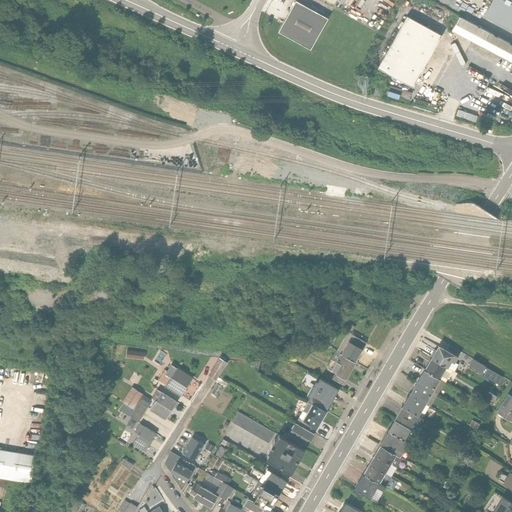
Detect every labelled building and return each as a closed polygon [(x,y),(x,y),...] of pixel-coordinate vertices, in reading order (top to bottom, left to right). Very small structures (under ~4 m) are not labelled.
[(511,0),(489,0),(484,12),(511,26),(511,0)] [(295,1),(278,33),(310,51),(328,19),(295,1)] [(393,78),(401,82),(412,89),(442,36),(407,17),(377,69),(393,78)] [(459,17),(451,30),(489,51),(511,62),(511,45),(489,33),(459,17)] [(401,82),(393,78),(390,82),(400,88),(403,83),(401,82)] [(458,111),(456,117),(475,124),(477,118),(458,111)] [(362,350),(366,344),(347,333),(336,352),(341,354),(355,362),(362,350)] [(454,364),(458,357),(438,345),(430,359),(446,368),(447,368),(451,362),(454,364)] [(127,356),(145,358),(145,352),(128,350),(127,356)] [(355,362),(341,354),(331,371),(337,374),(336,375),(346,381),(356,363),(355,362)] [(473,360),(469,366),(481,373),(501,385),(505,378),(492,371),(495,366),(477,355),(474,360),(473,360)] [(130,357),(126,363),(133,367),(137,361),(130,357)] [(219,358),(207,377),(216,382),(227,364),(219,358)] [(424,370),(439,379),(446,368),(430,359),(424,370)] [(253,361),(250,372),(257,374),(260,363),(253,361)] [(170,379),(176,369),(171,366),(165,375),(170,379)] [(176,369),(170,379),(165,386),(164,387),(180,398),(181,397),(193,378),(177,368),(176,369)] [(439,379),(424,370),(416,383),(432,392),(439,379)] [(309,398),(307,401),(312,404),(327,412),(339,390),(319,379),(317,383),(315,382),(306,397),(309,398)] [(425,405),(432,392),(416,383),(409,395),(425,405)] [(216,385),(210,396),(215,399),(222,389),(216,385)] [(138,402),(143,395),(132,387),(121,404),(122,405),(118,410),(129,417),(138,423),(148,408),(138,402)] [(151,399),(153,400),(155,402),(161,393),(157,390),(151,399)] [(161,393),(155,402),(149,410),(165,421),(165,420),(177,403),(161,392),(161,393)] [(488,393),(486,398),(493,402),(496,397),(488,393)] [(511,397),(507,394),(501,404),(496,412),(511,422),(511,397)] [(138,402),(148,408),(153,400),(151,399),(143,395),(138,402)] [(417,417),(425,405),(409,395),(401,408),(417,417)] [(317,429),(327,412),(312,404),(302,420),(317,429)] [(418,427),(423,420),(417,417),(401,408),(394,420),(411,429),(413,425),(418,427)] [(238,413),(232,424),(270,446),(276,436),(238,413)] [(404,440),(411,429),(394,420),(387,431),(404,440)] [(472,421),(469,426),(477,430),(480,425),(472,421)] [(310,441),(314,434),(295,423),(285,439),(303,449),(308,440),(310,441)] [(138,435),(144,427),(140,424),(134,432),(138,435)] [(144,427),(138,435),(133,444),(145,452),(156,434),(144,426),(144,427)] [(404,440),(387,431),(379,444),(396,455),(400,457),(408,443),(404,440)] [(266,458),(291,473),(304,450),(303,449),(285,439),(279,435),(276,440),(274,440),(270,446),(267,452),(268,453),(266,458)] [(191,438),(182,453),(195,460),(203,445),(191,438)] [(374,454),(390,464),(396,455),(379,444),(374,454)] [(220,446),(215,455),(220,458),(226,449),(220,446)] [(0,480),(32,486),(37,458),(0,451),(0,480)] [(171,452),(169,456),(178,461),(180,458),(171,452)] [(385,474),(390,464),(374,454),(368,464),(385,474)] [(180,466),(181,465),(177,462),(172,460),(168,457),(164,463),(167,468),(170,472),(175,463),(180,466)] [(123,459),(119,464),(130,470),(133,465),(123,459)] [(175,463),(170,472),(169,472),(174,475),(173,477),(186,484),(193,472),(181,465),(180,466),(175,463)] [(379,483),(385,474),(368,464),(362,474),(379,483)] [(511,471),(510,471),(502,484),(511,490),(511,471)] [(287,481),(271,472),(263,484),(279,494),(287,481)] [(208,474),(204,480),(219,488),(215,494),(226,500),(228,496),(231,498),(235,490),(222,482),(208,474)] [(376,502),(385,486),(379,483),(362,474),(353,489),(376,502)] [(194,483),(188,493),(193,496),(192,498),(210,508),(217,496),(199,486),(194,483)] [(263,484),(262,484),(254,498),(269,506),(271,507),(279,494),(263,484)] [(436,492),(432,498),(437,501),(440,495),(436,492)] [(265,511),(269,506),(249,495),(244,504),(259,511),(265,511)] [(492,511),(511,511),(511,501),(502,496),(492,511)] [(119,511),(124,511),(130,504),(124,500),(118,511),(119,511)] [(164,511),(170,511),(172,511),(167,502),(161,505),(164,511)] [(82,503),(76,511),(80,511),(85,504),(82,503)] [(130,504),(124,511),(134,511),(137,507),(130,503),(130,504)] [(225,510),(225,511),(227,511),(238,511),(241,509),(230,503),(225,510)] [(359,511),(360,511),(345,503),(339,511),(359,511)]
